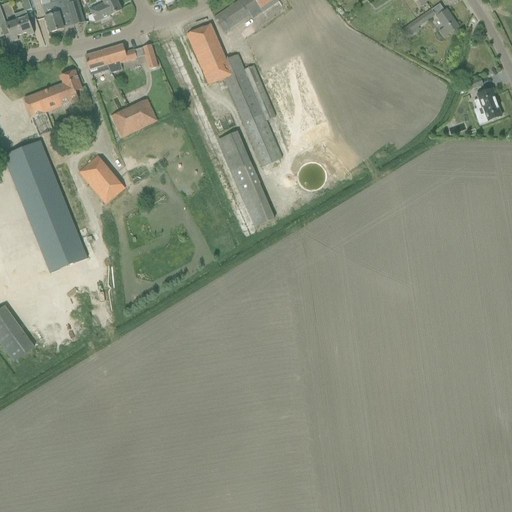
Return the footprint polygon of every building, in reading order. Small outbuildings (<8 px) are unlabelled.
[(27,0),(21,0),(25,12),(32,10),(27,0)] [(48,0),(51,6),(42,8),(50,34),(64,30),(59,15),(67,12),(67,14),(68,14),(65,6),(69,5),(69,4),(67,0),(48,0)] [(101,0),(103,4),(89,10),(96,24),(102,20),(103,22),(111,19),(110,17),(121,11),(115,0),(95,0),(96,1),(97,0),(101,0)] [(276,0),(241,0),(213,19),(223,34),(260,9),(263,14),(279,3),(276,0)] [(69,5),(65,6),(68,14),(70,13),(74,26),(84,23),(78,1),(69,4),(69,5)] [(1,5),(6,24),(16,21),(14,14),(12,15),(8,3),(1,5)] [(446,10),(438,16),(436,18),(444,29),(439,32),(444,38),(459,28),(446,10)] [(418,28),(435,16),(431,11),(400,32),(404,38),(418,28)] [(28,17),(17,21),(22,36),(27,34),(28,37),(34,35),(28,17)] [(6,25),(8,33),(12,43),(18,40),(17,37),(22,36),(17,21),(6,25)] [(187,35),(191,45),(208,86),(223,79),(262,167),(282,158),(266,122),(275,118),(253,67),(243,71),(237,56),(224,61),(210,26),(187,35)] [(250,27),(240,33),(244,40),(255,33),(250,27)] [(123,46),(105,51),(106,55),(103,56),(105,63),(106,63),(107,66),(109,71),(111,74),(121,71),(120,64),(136,59),(134,51),(125,54),(123,46)] [(85,57),(87,67),(90,76),(109,71),(107,66),(106,63),(105,63),(103,56),(106,55),(105,51),(85,57)] [(300,57),(260,75),(295,157),(336,140),(300,57)] [(154,58),(146,61),(149,71),(157,68),(154,58)] [(55,88),(24,100),(39,138),(53,132),(45,114),(52,111),(51,109),(61,105),(62,105),(61,103),(68,100),(70,105),(79,101),(75,92),(81,90),(78,81),(75,72),(60,78),(64,86),(55,89),(55,88)] [(465,85),(467,92),(482,86),(480,79),(465,85)] [(492,90),(483,93),(476,96),(478,100),(473,102),(476,110),(482,108),(488,123),(501,118),(493,97),(495,96),(492,90)] [(143,101),(129,108),(141,130),(157,122),(147,100),(143,101)] [(114,115),(111,120),(121,139),(141,130),(129,108),(114,115)] [(237,132),(217,141),(255,228),(274,219),(237,132)] [(41,144),(4,159),(51,275),(88,260),(73,223),(84,218),(74,192),(76,191),(66,166),(52,171),(41,144)] [(98,157),(80,173),(106,205),(124,189),(98,157)] [(330,179),(329,176),(328,172),(327,170),(325,167),(323,165),(319,163),(315,162),(313,162),(311,162),(307,163),(304,165),(301,167),(299,170),(298,172),(297,176),(297,179),(297,182),(298,185),(300,188),(301,190),(304,192),(306,194),(310,195),(313,195),(316,195),(319,194),(322,193),(324,191),(326,189),(328,186),(329,183),(330,179)] [(35,282),(6,287),(8,299),(37,293),(35,282)] [(0,310),(0,343),(14,363),(34,348),(5,307),(0,310)]
